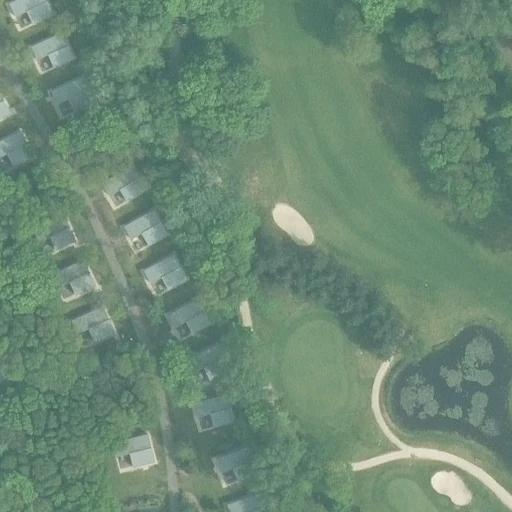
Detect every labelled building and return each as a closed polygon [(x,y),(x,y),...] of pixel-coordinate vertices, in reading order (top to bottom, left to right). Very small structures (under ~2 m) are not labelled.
[(45,0),(15,0),(8,3),(15,17),(26,11),(32,25),(52,15),(45,0)] [(62,32),(30,46),(36,60),(47,55),(53,68),(74,59),(62,32)] [(82,77),(50,91),(56,104),(67,99),(73,113),(94,103),(82,77)] [(0,94),(0,118),(10,113),(0,94)] [(20,130),(0,140),(0,156),(6,154),(13,167),(33,157),(20,130)] [(131,165),(101,183),(108,196),(119,190),(126,202),(146,190),(131,165)] [(154,209),(123,226),(130,239),(141,233),(148,246),(168,235),(154,209)] [(64,214),(32,229),(38,242),(49,237),(55,250),(76,241),(64,214)] [(174,254),(143,270),(150,283),(160,277),(167,290),(188,280),(174,254)] [(83,259),(51,274),(58,287),(69,282),(75,295),(95,286),(83,259)] [(198,298),(167,315),(174,327),(185,322),(192,335),(212,324),(198,298)] [(102,306),(70,320),(76,334),(88,329),(94,342),(114,333),(102,306)] [(217,344),(185,360),(192,373),(203,367),(209,381),(230,371),(217,344)] [(0,354),(0,382),(12,375),(0,354)] [(227,394),(194,403),(198,417),(209,414),(213,428),(235,422),(227,394)] [(147,434),(113,442),(117,456),(129,453),(132,468),(154,462),(147,434)] [(247,446),(215,459),(221,473),(232,468),(237,482),(258,473),(247,446)] [(265,511),(259,493),(226,504),(228,511),(265,511)]
